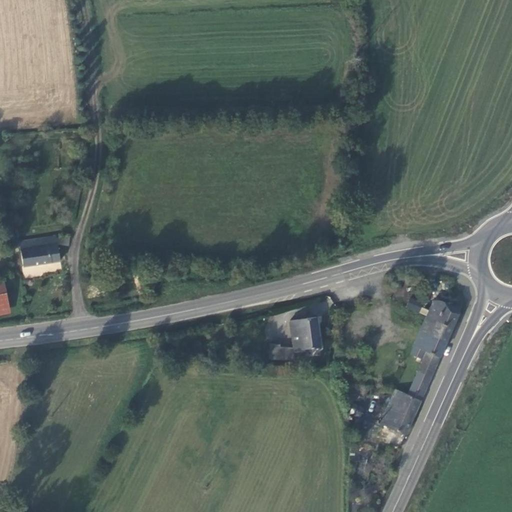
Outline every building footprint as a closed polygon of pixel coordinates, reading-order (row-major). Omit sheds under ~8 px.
[(15,249),(8,228),(3,230),(11,251),(15,249)] [(58,236),(21,239),(23,264),(60,261),(58,236)] [(5,282),(0,282),(0,316),(11,314),(5,282)] [(410,298),(406,308),(419,313),(423,303),(410,298)] [(454,329),(461,313),(458,308),(442,300),(436,300),(429,315),(428,318),(454,329)] [(447,344),(454,329),(428,318),(422,332),(447,344)] [(289,322),(293,350),(293,363),(305,362),(304,352),(321,350),(317,319),(289,322)] [(423,399),(447,344),(422,332),(412,356),(423,361),(410,393),(423,399)] [(269,346),(269,361),(280,362),(280,350),(281,347),(269,346)] [(280,350),(280,362),(293,363),(293,350),(280,350)] [(319,365),(320,371),(327,370),(326,359),(318,360),(319,365)] [(409,432),(423,399),(410,393),(398,387),(383,421),(409,432)]
